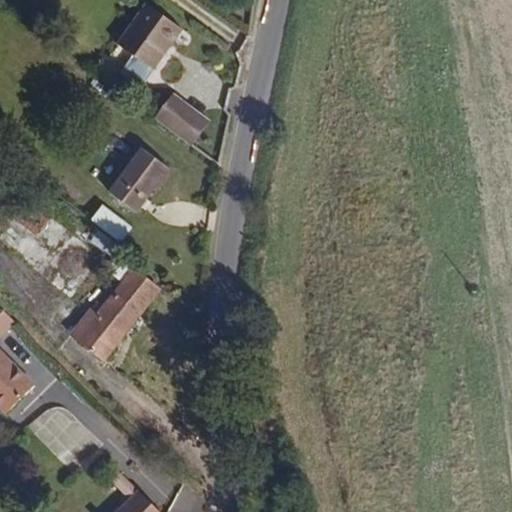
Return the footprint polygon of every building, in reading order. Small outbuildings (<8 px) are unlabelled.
[(179,42),(142,13),(108,58),(145,86),(179,42)] [(171,95),(152,122),(190,149),(209,122),(171,95)] [(182,171),(159,152),(148,164),(172,183),(182,171)] [(146,215),(172,183),(148,164),(122,196),(146,215)] [(110,261),(35,194),(0,233),(0,234),(75,301),(110,261)] [(100,210),(91,224),(118,241),(127,227),(100,210)] [(103,360),(165,291),(142,270),(101,317),(80,340),(103,360)] [(80,340),(101,317),(93,310),(73,333),(80,340)] [(30,388),(0,358),(0,335),(11,324),(0,312),(0,407),(6,413),(30,388)] [(38,425),(56,437),(70,415),(52,403),(38,425)] [(143,492),(122,472),(113,480),(133,501),(143,492)] [(163,511),(143,492),(133,501),(120,511),(163,511)]
